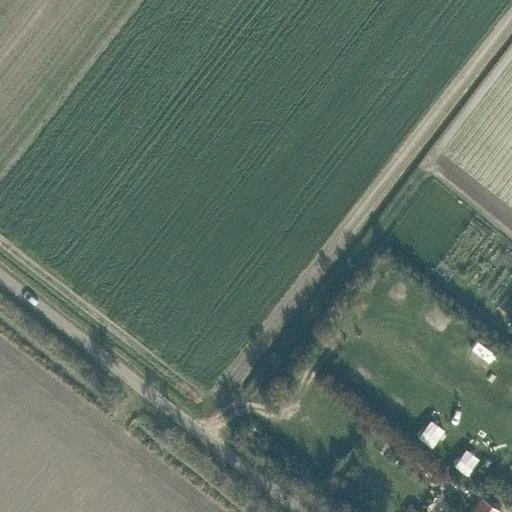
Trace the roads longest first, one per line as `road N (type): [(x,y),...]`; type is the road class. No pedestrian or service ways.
road 1 (unclassified): [(293,511),(0,281)]
road 2 (track): [(0,351),(206,511)]
